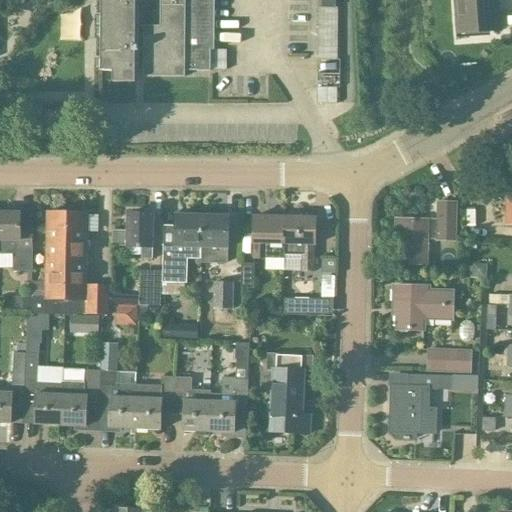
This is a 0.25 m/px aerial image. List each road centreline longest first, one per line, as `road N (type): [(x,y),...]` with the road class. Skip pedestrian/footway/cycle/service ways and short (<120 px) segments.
road 1 (unclassified): [(358,174),(0,173)]
road 2 (unclassified): [(349,477),(358,174)]
road 3 (residential): [(349,477),(83,467)]
road 4 (unclassified): [(511,91),(358,174)]
road 5 (residential): [(511,484),(349,477)]
